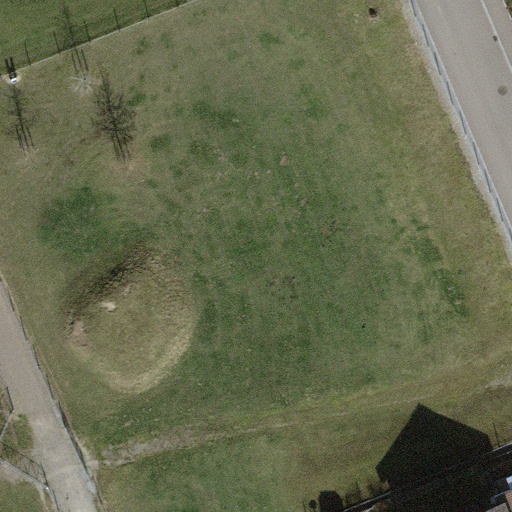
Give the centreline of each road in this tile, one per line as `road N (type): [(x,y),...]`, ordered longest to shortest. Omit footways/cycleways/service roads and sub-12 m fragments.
road 1 (track): [(0,302),(93,511)]
road 2 (residential): [(454,0),(511,134)]
